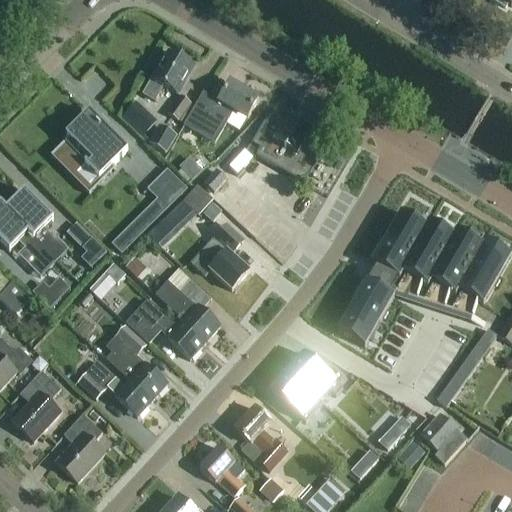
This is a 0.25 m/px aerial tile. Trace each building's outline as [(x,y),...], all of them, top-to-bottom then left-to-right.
[(192,69),(170,56),(159,74),(157,73),(142,99),(153,105),(162,91),(177,100),(184,89),(181,87),(192,69)] [(204,96),(203,98),(185,129),(214,146),(233,115),(246,122),(257,103),(229,87),(218,105),(204,96)] [(167,117),(178,125),(191,107),(180,99),(167,117)] [(150,130),(160,113),(153,109),(142,125),(150,130)] [(259,154),(256,159),(286,177),(295,182),(300,183),(304,181),(308,178),(309,177),(322,155),(322,151),(321,146),(318,142),(309,137),(310,134),(288,121),(287,125),(269,114),(250,148),(259,154)] [(127,154),(89,115),(86,118),(88,120),(80,128),(78,126),(72,132),(75,135),(72,138),(69,135),(66,138),(69,141),(55,155),(76,176),(85,168),(99,182),(110,170),(113,173),(115,171),(112,169),(127,154)] [(149,148),(166,158),(176,140),(160,130),(149,148)] [(231,154),(240,143),(231,135),(222,146),(231,154)] [(191,184),(202,174),(189,161),(179,170),(191,184)] [(216,175),(204,188),(214,197),(225,183),(216,175)] [(182,205),(199,220),(213,205),(197,189),(182,205)] [(25,194),(6,212),(57,265),(68,254),(51,236),(50,238),(44,232),(53,222),(25,194)] [(159,204),(144,218),(154,228),(169,214),(159,204)] [(0,206),(0,246),(9,255),(18,246),(24,252),(23,253),(45,276),(57,265),(6,212),(0,206)] [(212,207),(203,217),(212,226),(221,216),(212,207)] [(389,249),(376,269),(397,281),(398,282),(402,275),(417,246),(425,230),(401,215),(383,246),(389,249)] [(417,246),(402,275),(427,289),(429,284),(454,239),(428,224),(425,230),(417,246)] [(226,231),(209,249),(191,269),(205,281),(210,276),(231,295),(248,276),(230,259),(242,246),(226,231)] [(129,234),(113,250),(123,260),(139,243),(129,234)] [(454,239),(429,284),(455,298),(457,293),(481,247),(456,234),(454,239)] [(87,257),(81,263),(91,273),(107,257),(93,243),(82,253),(87,257)] [(481,247),(457,293),(482,307),(511,258),(484,243),(481,247)] [(134,260),(125,270),(137,282),(147,271),(134,260)] [(113,267),(104,276),(115,287),(124,277),(113,267)] [(397,281),(376,269),(368,285),(389,297),(397,281)] [(167,286),(155,299),(179,322),(182,318),(186,322),(181,327),(204,348),(219,331),(197,311),(207,301),(189,284),(178,274),(167,286)] [(59,285),(49,295),(59,305),(69,295),(59,285)] [(355,304),(337,335),(364,351),(394,300),(389,297),(368,285),(367,286),(371,289),(360,307),(355,304)] [(12,286),(0,298),(0,304),(15,318),(30,302),(12,286)] [(85,295),(76,304),(82,310),(91,301),(85,295)] [(134,319),(134,320),(157,340),(161,335),(168,342),(166,343),(189,365),(204,348),(181,327),(176,333),(147,306),(134,319)] [(37,314),(27,326),(38,336),(48,324),(37,314)] [(497,342),(511,350),(511,316),(511,318),(508,316),(495,338),(498,340),(497,342)] [(151,406),(166,389),(144,369),(136,362),(145,352),(124,333),(105,353),(111,359),(106,365),(151,406)] [(446,412),(497,340),(488,334),(437,405),(446,412)] [(0,393),(16,377),(19,380),(32,366),(17,352),(13,357),(0,344),(0,393)] [(303,357),(287,376),(318,405),(319,404),(328,394),(335,400),(342,392),(303,357)] [(151,406),(106,365),(129,386),(124,390),(116,382),(115,383),(97,366),(78,387),(97,404),(108,393),(116,400),(114,402),(136,422),(151,406)] [(287,376),(269,395),(305,427),(322,407),(319,404),(318,405),(287,376)] [(11,427),(33,447),(60,417),(49,407),(60,395),(40,377),(19,400),(28,408),(11,427)] [(253,413),(234,434),(248,447),(240,455),(255,468),(257,466),(269,477),(288,457),(263,434),(269,427),(253,413)] [(55,467),(77,488),(104,459),(93,448),(102,438),(82,420),(62,441),(72,449),(55,467)] [(466,445),(439,420),(420,440),(438,456),(434,460),(444,469),(466,445)] [(399,441),(410,429),(401,421),(390,433),(399,441)] [(397,462),(409,474),(425,457),(412,445),(397,462)] [(218,451),(198,473),(214,488),(216,486),(234,502),(245,491),(237,484),(245,475),(218,451)] [(378,463),(369,455),(362,463),(371,471),(378,463)] [(330,481),(306,508),(310,511),(329,511),(345,495),(330,481)] [(270,482),(258,494),(272,507),(283,494),(270,482)] [(299,511),(287,499),(276,511),(277,511),(299,511)] [(188,511),(177,502),(167,511),(188,511)] [(249,511),(238,502),(229,511),(249,511)]
